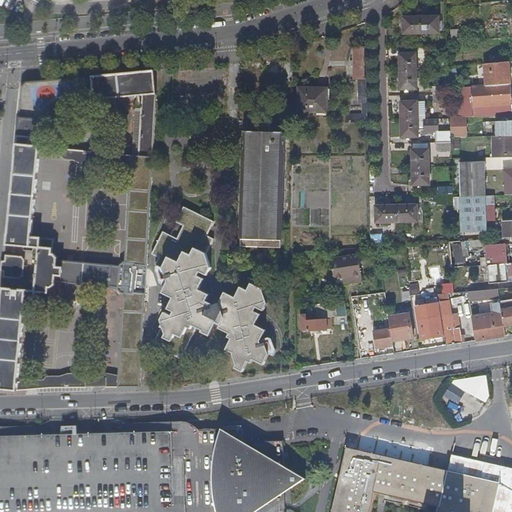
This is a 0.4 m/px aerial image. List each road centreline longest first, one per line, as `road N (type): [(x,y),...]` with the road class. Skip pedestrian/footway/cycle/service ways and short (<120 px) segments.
road 1 (residential): [(0,404),(215,394),(511,346)]
road 2 (tertiary): [(336,0),(235,33),(0,55)]
road 3 (residential): [(377,0),(380,186)]
road 4 (unknown): [(165,478),(159,457),(132,446),(24,448),(0,456)]
road 5 (unknown): [(0,480),(165,478)]
